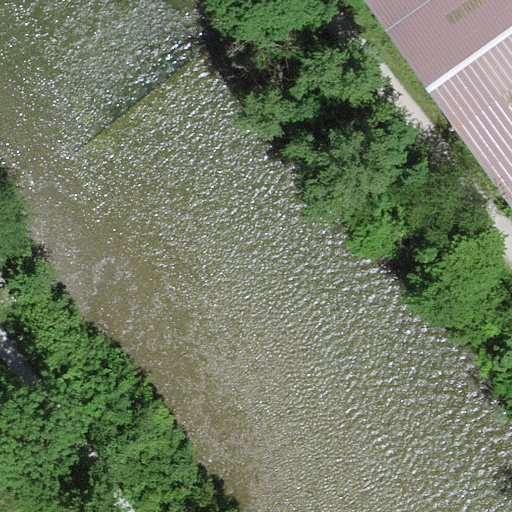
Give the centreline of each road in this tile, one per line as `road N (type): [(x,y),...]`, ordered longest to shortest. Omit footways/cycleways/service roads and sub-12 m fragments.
road 1 (track): [(511,272),(309,0)]
road 2 (tertiary): [(511,332),(271,511)]
road 3 (track): [(133,511),(0,331)]
